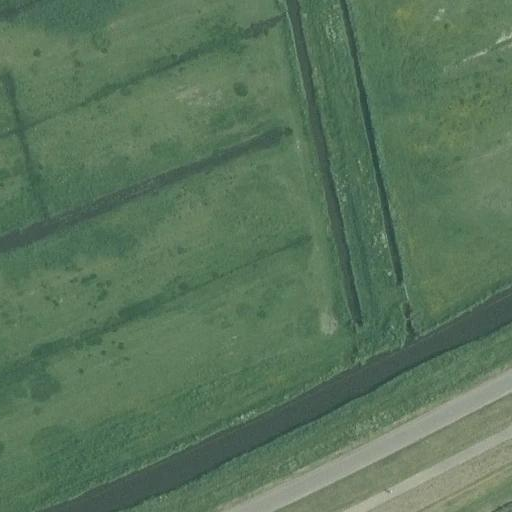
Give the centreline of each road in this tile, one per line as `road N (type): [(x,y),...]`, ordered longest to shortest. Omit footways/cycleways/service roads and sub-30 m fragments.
road 1 (track): [(0,504),(324,356),(370,330),(394,299),(511,243)]
road 2 (track): [(385,313),(319,0)]
road 3 (tertiary): [(251,511),(511,381)]
